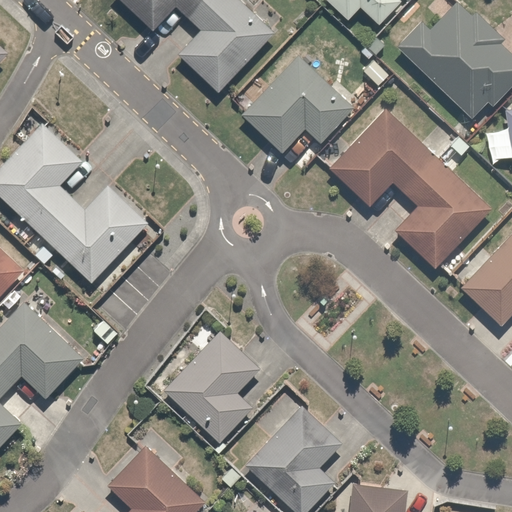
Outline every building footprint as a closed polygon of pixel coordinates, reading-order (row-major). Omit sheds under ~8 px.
[(200,0),(122,0),(152,28),(174,6),(184,16),(200,0)] [(177,49),(216,84),(268,27),(239,0),(200,0),(184,16),(197,27),(177,49)] [(327,0),(349,18),(361,5),(381,22),(399,0),(327,0)] [(420,19),(394,45),(475,122),(511,83),(511,56),(455,1),(429,28),(420,19)] [(0,60),(8,51),(0,43),(0,60)] [(356,104),(298,51),(242,112),(282,148),(303,125),(321,142),(356,104)] [(488,202),(378,96),(321,154),(365,196),(386,175),(411,199),(387,223),(428,263),(488,202)] [(40,115),(0,158),(0,197),(35,229),(69,193),(59,184),(84,156),(40,115)] [(90,280),(148,218),(109,182),(85,207),(69,193),(35,229),(90,280)] [(511,230),(462,282),(502,321),(511,310),(511,230)] [(0,299),(29,269),(0,241),(0,299)] [(85,356),(24,298),(0,322),(0,377),(7,385),(20,371),(46,396),(85,356)] [(236,388),(257,365),(220,332),(167,389),(221,439),(253,404),(236,388)] [(0,377),(0,451),(26,423),(0,399),(0,392),(7,385),(0,377)] [(342,440),(303,403),(247,461),(299,511),(305,511),(336,480),(319,464),(342,440)] [(191,511),(204,498),(146,441),(108,480),(133,504),(124,511),(191,511)] [(246,479),(226,459),(205,480),(225,500),(246,479)] [(402,511),(405,488),(351,483),(347,511),(402,511)]
